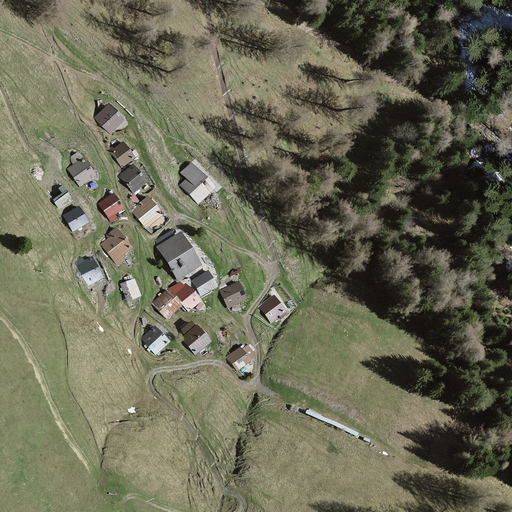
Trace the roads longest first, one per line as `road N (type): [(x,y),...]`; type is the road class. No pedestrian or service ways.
road 1 (track): [(240,511),(241,495),(222,487),(208,451),(149,378),(155,369),(208,361),(253,384),(258,352),(248,317),(273,268)]
road 2 (track): [(259,0),(465,109),(511,145)]
road 3 (track): [(273,268),(216,55),(190,0)]
road 4 (track): [(190,159),(56,42),(20,0)]
